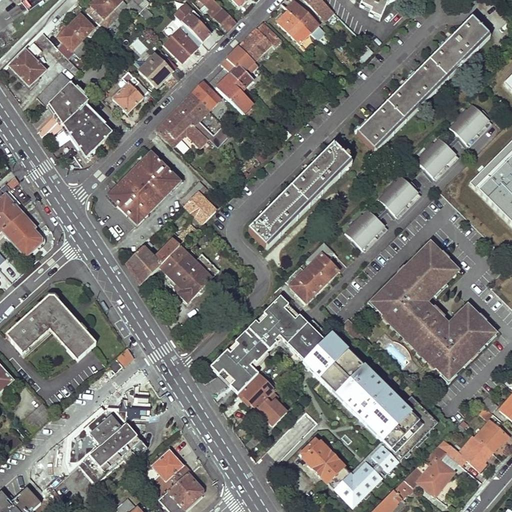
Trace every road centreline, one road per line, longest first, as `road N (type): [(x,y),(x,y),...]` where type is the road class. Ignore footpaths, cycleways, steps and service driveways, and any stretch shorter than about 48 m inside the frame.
road 1 (primary): [(246,491),(82,239)]
road 2 (residential): [(62,209),(274,0)]
